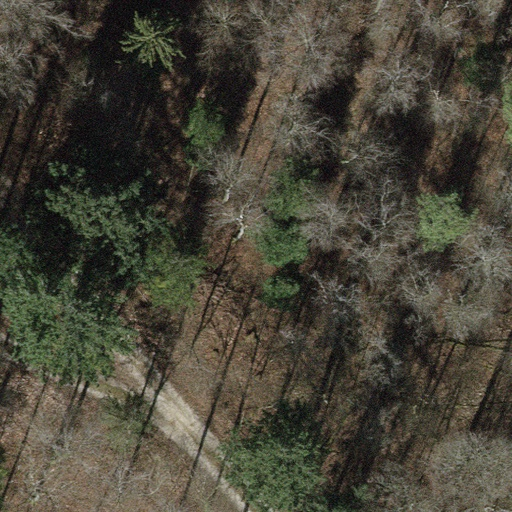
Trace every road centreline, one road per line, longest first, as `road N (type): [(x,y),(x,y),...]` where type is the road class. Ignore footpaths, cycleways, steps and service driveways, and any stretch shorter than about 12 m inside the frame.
road 1 (track): [(0,191),(246,511)]
road 2 (track): [(156,392),(0,335)]
